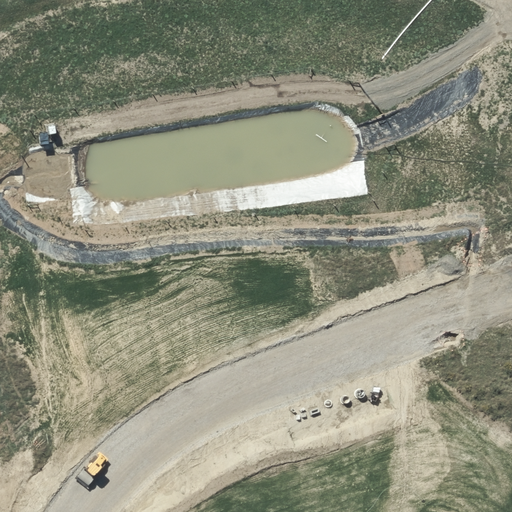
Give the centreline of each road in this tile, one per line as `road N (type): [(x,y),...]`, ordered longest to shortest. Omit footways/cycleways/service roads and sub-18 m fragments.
road 1 (track): [(0,34),(101,0),(496,0),(511,8)]
road 2 (track): [(305,364),(84,479),(65,511)]
road 3 (residential): [(511,291),(305,364)]
